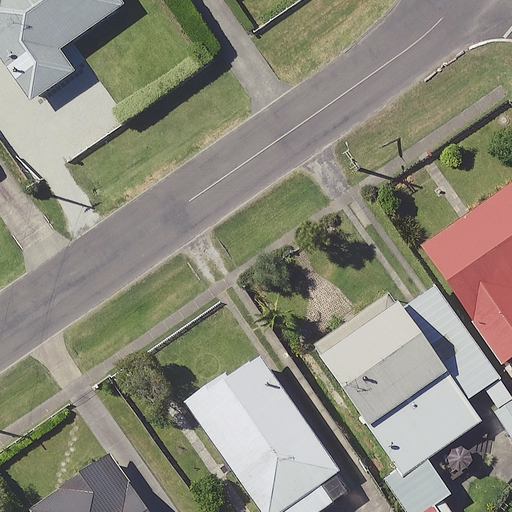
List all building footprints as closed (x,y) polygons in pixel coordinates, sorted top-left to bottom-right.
[(0,0),(0,59),(32,105),(76,75),(63,55),(127,11),(119,0),(0,0)] [(511,186),(423,249),(508,369),(511,365),(511,186)] [(503,382),(436,288),(403,311),(470,405),(503,382)] [(403,311),(400,306),(321,361),(404,479),(483,424),(470,405),(403,311)] [(288,511),(344,473),(262,358),(189,409),(261,511),(288,511)] [(511,403),(496,415),(511,437),(511,403)] [(150,511),(110,455),(31,510),(32,511),(150,511)]
